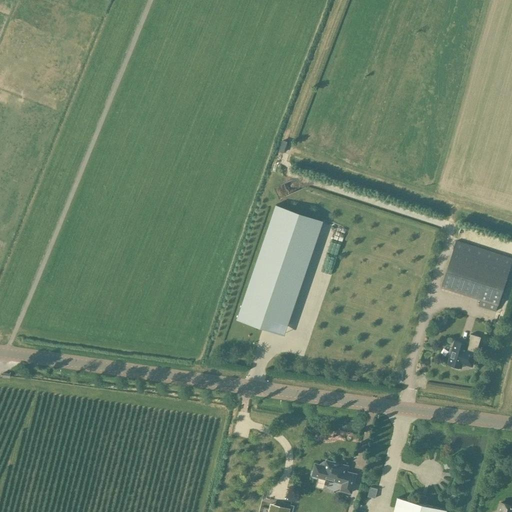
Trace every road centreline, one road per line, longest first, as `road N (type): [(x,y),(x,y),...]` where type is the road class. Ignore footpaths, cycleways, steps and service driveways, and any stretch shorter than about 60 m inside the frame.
road 1 (tertiary): [(511,423),(0,351)]
road 2 (track): [(150,0),(0,368)]
road 3 (track): [(450,228),(279,170),(341,0)]
